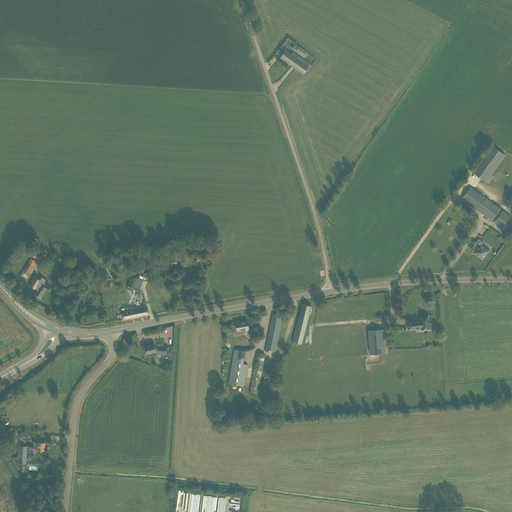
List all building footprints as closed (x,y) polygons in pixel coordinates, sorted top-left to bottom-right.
[(296,51),(304,56),(307,52),(299,46),(296,51)] [(303,74),(306,70),(309,65),(292,53),(291,54),(289,53),(285,50),(280,57),(303,74)] [(491,145),(472,172),(486,182),(505,155),(491,145)] [(462,198),(492,220),(501,209),(470,187),(462,198)] [(503,210),(498,217),(506,222),(511,215),(503,210)] [(478,238),(471,249),(476,253),(475,254),(481,258),(483,256),(484,257),(489,251),(485,247),(485,248),(481,246),(483,242),(478,238)] [(33,250),(29,255),(38,261),(41,256),(33,250)] [(193,255),(194,262),(206,260),(205,253),(193,255)] [(28,263),(23,271),(28,274),(33,267),(28,263)] [(34,276),(31,281),(29,285),(36,289),(36,288),(38,289),(35,294),(40,298),(46,288),(42,286),(46,280),(39,275),(38,278),(34,276)] [(134,288),(138,278),(131,276),(128,285),(134,288)] [(297,324),(292,342),(301,344),(310,311),(311,306),(302,303),(300,311),(297,324)] [(149,315),(148,310),(147,305),(121,310),(122,315),(123,320),(149,315)] [(268,350),(275,351),(282,316),(273,314),(272,319),(266,346),(265,351),(268,352),(268,350)] [(429,328),(429,322),(428,317),(420,317),(420,320),(414,320),(414,319),(407,319),(408,329),(421,329),(429,328)] [(236,324),(232,325),(233,331),(237,331),(238,335),(244,334),(244,333),(244,332),(249,331),(247,321),(236,323),(236,324)] [(384,349),(383,337),(383,329),(368,330),(370,354),(385,353),(384,349)] [(154,344),(143,346),(144,353),(148,352),(148,353),(152,352),(152,355),(156,354),(156,353),(157,353),(157,354),(164,355),(164,358),(168,358),(168,347),(165,346),(165,348),(157,348),(155,349),(154,344)] [(232,362),(228,384),(244,387),(248,365),(243,364),(245,351),(234,349),(232,362)] [(256,353),(249,392),(258,394),(265,354),(256,353)] [(29,447),(28,454),(33,454),(33,450),(36,450),(37,450),(44,450),(44,443),(33,442),(33,447),(29,447)] [(18,446),(17,464),(27,464),(28,446),(18,446)] [(237,508),(238,497),(177,490),(175,509),(181,509),(180,511),(183,511),(184,505),(191,506),(190,511),(191,511),(192,511),(229,511),(230,508),(237,508)]
